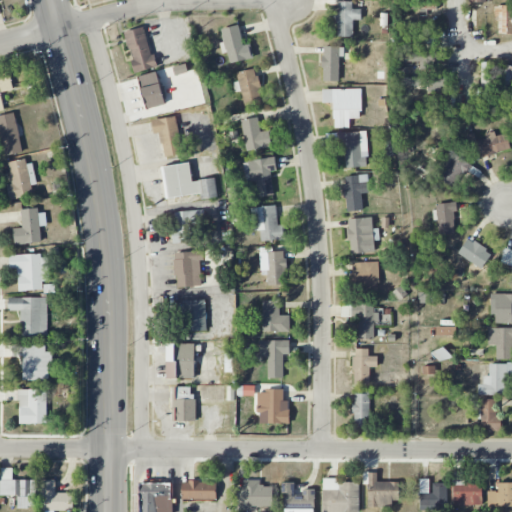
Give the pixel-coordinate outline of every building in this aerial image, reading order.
[(354,20),(361,20),(361,9),(352,9),(352,2),(338,2),(337,37),(353,37),(354,20)] [(511,5),(495,5),(495,16),(498,16),(498,33),(511,33),(511,5)] [(444,37),(444,22),(399,23),(399,39),(432,38),(444,37)] [(250,44),(244,45),(239,25),(221,29),(224,43),(220,44),(222,53),(228,52),(230,63),(253,58),(250,44)] [(125,32),(135,73),(155,68),(145,27),(125,32)] [(339,57),(343,57),(344,47),(323,47),(323,81),(339,81),(339,57)] [(482,62),(480,98),(509,99),(510,63),(482,62)] [(262,102),(255,69),(236,72),(238,82),(233,83),(235,92),(241,91),(244,106),(262,102)] [(0,73),(0,110),(4,110),(1,92),(13,89),(10,72),(0,73)] [(138,77),(147,109),(166,104),(156,72),(138,77)] [(447,78),(402,77),(401,86),(427,86),(427,90),(447,90),(447,78)] [(350,128),(349,118),(361,118),(360,89),(322,90),(323,103),(334,103),(334,128),(350,128)] [(0,115),(0,135),(4,156),(23,152),(15,113),(0,115)] [(164,157),(182,155),(176,116),(152,120),(154,134),(161,133),(164,157)] [(270,130),(261,132),(257,117),(240,121),(247,152),(273,146),(270,130)] [(345,167),(367,167),(366,132),(327,133),(327,147),(345,146),(345,167)] [(507,133),(495,136),(494,132),(485,134),(486,139),(476,141),(480,157),(511,151),(507,133)] [(454,189),(468,170),(474,174),(477,169),(454,152),(437,176),(454,189)] [(8,162),(12,184),(7,185),(10,199),(34,194),(32,185),(35,185),(30,158),(8,162)] [(244,182),(256,181),(257,197),(273,196),(272,172),(276,171),(275,158),(243,160),(244,182)] [(167,198),(201,194),(201,199),(217,197),(215,178),(192,181),(190,163),(163,166),(167,198)] [(369,193),(368,175),(345,176),(346,211),(363,211),(362,193),(369,193)] [(244,201),(240,186),(227,189),(231,204),(244,201)] [(434,203),(435,221),(438,221),(438,235),(455,234),(454,211),(457,211),(457,202),(434,203)] [(277,225),(276,206),(252,207),(253,231),(260,231),(261,241),(285,240),(284,224),(277,225)] [(47,226),(45,209),(21,211),(23,228),(14,228),(15,245),(42,242),(40,226),(47,226)] [(172,212),(173,243),(195,242),(194,222),(204,221),(203,211),(172,212)] [(349,254),(375,253),(374,240),(379,240),(378,229),(373,229),(372,218),(348,219),(349,254)] [(492,253),(468,238),(458,254),(482,269),(492,253)] [(511,266),(511,249),(504,248),(501,264),(511,266)] [(175,287),(201,286),(200,260),(204,260),(204,251),(174,252),(175,287)] [(268,285),(285,285),(284,251),(266,252),(266,261),(261,261),(261,275),(268,275),(268,285)] [(9,256),(10,269),(18,269),(19,291),(43,290),(43,281),(48,281),(48,255),(9,256)] [(355,291),(379,290),(378,262),(354,262),(355,291)] [(408,294),(401,285),(392,292),(399,301),(408,294)] [(418,303),(433,303),(433,293),(419,292),(418,303)] [(511,293),(490,294),(491,316),(496,315),(496,324),(511,323),(511,293)] [(48,298),(9,297),(9,311),(24,311),(23,335),(47,336),(48,298)] [(206,331),(206,300),(182,301),(183,331),(206,331)] [(289,332),(289,316),(280,316),(280,301),(262,301),(263,332),(289,332)] [(375,323),(379,323),(379,312),(374,312),(375,304),(358,304),(357,340),(374,340),(375,323)] [(511,327),(488,328),(488,345),(496,344),(496,360),(511,359),(511,327)] [(289,340),(258,341),(259,357),(268,357),(268,378),(283,378),(283,355),(289,354),(289,340)] [(194,343),(166,344),(167,379),(195,378),(194,343)] [(24,381),(51,380),(50,352),(45,352),(45,344),(13,345),(13,357),(24,356),(24,381)] [(354,384),(370,384),(370,368),(377,368),(377,356),(369,356),(369,348),(353,349),(354,384)] [(511,363),(489,363),(489,376),(483,376),(483,384),(478,384),(478,395),(505,396),(506,375),(511,375),(511,363)] [(194,387),(174,387),(175,421),(195,421),(194,387)] [(46,424),(47,390),(19,389),(19,423),(46,424)] [(289,424),(289,400),(283,400),(283,390),(258,390),(259,424),(289,424)] [(370,393),(354,394),(355,426),(370,426),(370,393)] [(501,416),(496,416),(497,399),(481,399),(481,430),(501,430),(501,416)] [(36,480),(12,480),(12,469),(0,469),(0,488),(0,495),(18,495),(18,508),(35,508),(36,480)] [(392,507),(392,501),(399,500),(399,482),(377,482),(377,472),(363,473),(363,484),(368,484),(368,507),(392,507)] [(483,505),(482,483),(464,484),(464,473),(454,473),(455,506),(483,505)] [(358,511),(359,483),(338,482),(338,479),(323,478),(322,511),(358,511)] [(273,508),(273,487),(261,487),(261,480),(243,481),(243,487),(237,487),(237,509),(273,508)] [(56,493),(55,481),(40,481),(41,511),(74,510),(73,493),(56,493)] [(216,500),(216,482),(182,481),(182,499),(216,500)] [(315,509),(314,489),(302,490),(303,496),(295,496),(294,482),(283,483),(283,509),(294,509),(294,511),(306,511),(306,509),(315,509)] [(511,482),(498,483),(498,491),(488,491),(487,506),(511,506),(511,482)] [(139,484),(139,511),(172,511),(172,483),(139,484)] [(447,510),(447,483),(433,483),(433,493),(420,493),(420,510),(447,510)]
